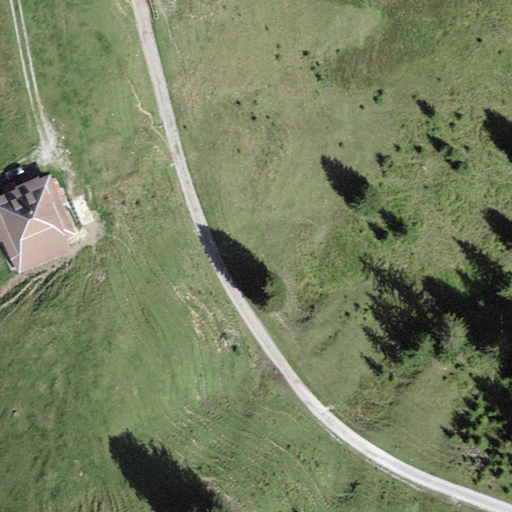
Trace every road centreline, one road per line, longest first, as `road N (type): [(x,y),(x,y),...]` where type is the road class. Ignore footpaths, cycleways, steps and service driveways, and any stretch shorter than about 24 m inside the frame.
road 1 (track): [(137,0),(182,177),(236,299),(273,354),(334,426),(368,451),(504,511)]
road 2 (track): [(49,146),(13,0)]
